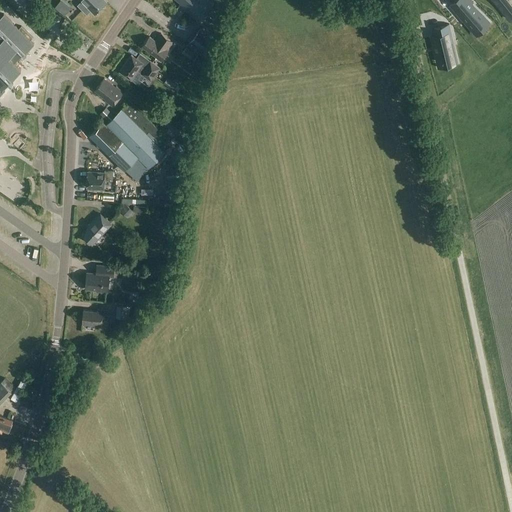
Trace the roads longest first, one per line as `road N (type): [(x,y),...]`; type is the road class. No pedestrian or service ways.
road 1 (tertiary): [(5,511),(55,348),(68,108),(136,0)]
road 2 (unclassified): [(511,505),(405,0)]
